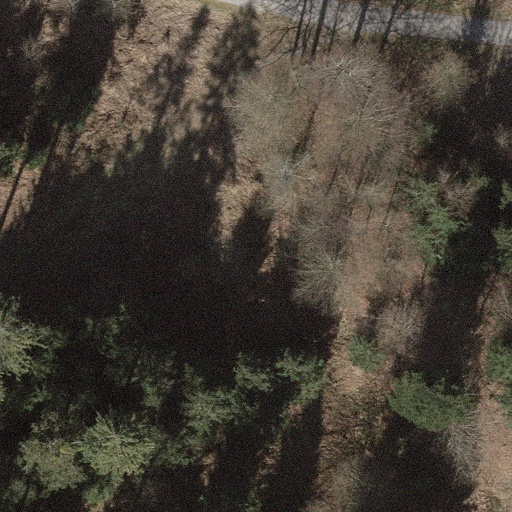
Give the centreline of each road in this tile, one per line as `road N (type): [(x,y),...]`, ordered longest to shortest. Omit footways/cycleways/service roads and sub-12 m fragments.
road 1 (track): [(0,295),(254,68),(339,13)]
road 2 (track): [(275,0),(511,32)]
